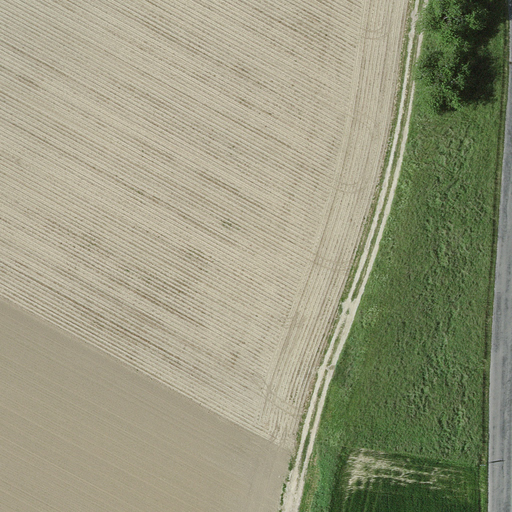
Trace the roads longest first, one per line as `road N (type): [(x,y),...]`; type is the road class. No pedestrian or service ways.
road 1 (track): [(422,0),(361,273),(288,511)]
road 2 (tertiary): [(511,229),(501,511)]
